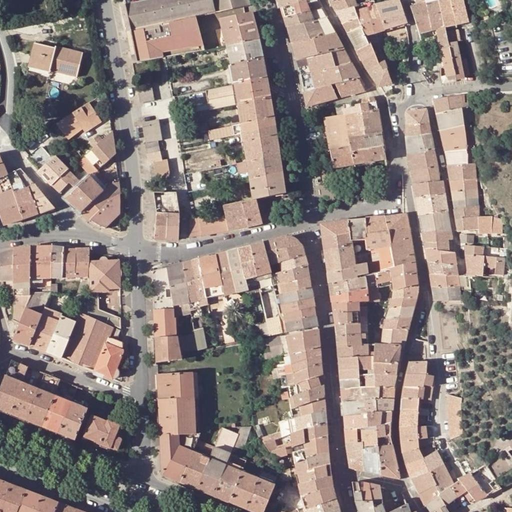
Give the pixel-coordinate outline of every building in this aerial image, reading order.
[(195,16),(195,17),(250,5),(248,0),(145,0),(125,4),(130,31),(195,16)] [(284,18),(320,7),(316,0),(309,0),(280,8),(284,18)] [(356,5),(354,0),(353,0),(336,0),(330,2),(335,12),(354,8),(357,7),(356,5)] [(376,5),(384,30),(405,23),(406,23),(399,0),(390,0),(390,1),(375,4),(376,5)] [(436,0),(425,3),(432,32),(436,30),(444,27),(438,0),(436,0)] [(456,25),(449,0),(438,0),(444,27),(456,25)] [(449,0),(456,25),(468,22),(462,0),(449,0)] [(355,11),(367,8),(365,2),(361,4),(356,5),(357,7),(354,8),(355,11)] [(432,32),(425,3),(418,4),(410,6),(419,35),(432,32)] [(384,30),(376,5),(367,8),(374,33),(381,30),(384,30)] [(284,18),(287,29),(326,18),(320,7),(284,18)] [(335,12),(341,23),(358,17),(355,11),(354,8),(335,12)] [(365,36),(374,33),(367,8),(355,11),(358,17),(362,28),(365,36)] [(219,20),(226,46),(259,39),(252,13),(219,20)] [(151,60),(158,59),(164,58),(204,50),(195,17),(195,16),(130,31),(135,51),(131,52),(133,64),(151,60)] [(341,23),(347,34),(362,28),(358,17),(341,23)] [(334,33),(326,18),(287,29),(291,45),(334,33)] [(449,49),(448,44),(444,27),(436,30),(437,36),(440,51),(449,49)] [(368,45),(365,36),(362,28),(347,34),(356,50),(368,45)] [(291,45),(296,62),(343,50),(334,33),(291,45)] [(226,47),(230,65),(262,58),(259,39),(226,46),(226,47)] [(459,55),(456,43),(456,42),(448,44),(449,49),(451,56),(459,55)] [(465,54),(462,42),(456,43),(459,55),(465,54)] [(34,44),(29,65),(50,70),(77,77),(82,54),(56,47),(56,49),(34,44)] [(356,50),(367,70),(379,64),(370,44),(368,45),(356,50)] [(449,49),(440,51),(446,77),(455,76),(451,56),(449,49)] [(304,93),(326,87),(322,70),(351,63),(343,50),(296,62),(300,74),(304,93)] [(463,76),(462,69),(459,55),(451,56),(455,76),(456,79),(464,78),(463,76)] [(230,65),(234,84),(266,77),(262,58),(230,65)] [(367,70),(379,87),(391,84),(384,62),(379,64),(367,70)] [(351,63),(322,70),(326,87),(331,86),(333,85),(335,84),(359,78),(351,63)] [(210,110),(238,105),(270,98),(266,77),(234,84),(206,90),(210,110)] [(359,78),(335,84),(341,98),(366,91),(359,78)] [(154,100),(150,82),(137,85),(141,103),(154,100)] [(306,107),(337,99),(331,86),(326,87),(304,93),(306,107)] [(461,108),(465,107),(464,96),(433,100),(436,114),(461,108)] [(343,107),(342,107),(354,165),(386,159),(378,111),(375,103),(373,97),(366,99),(366,103),(355,105),(355,107),(344,109),(343,107)] [(238,105),(241,125),(273,118),(270,98),(238,105)] [(94,100),(89,103),(95,111),(99,108),(94,100)] [(102,122),(95,111),(89,103),(55,125),(68,141),(83,130),(85,133),(102,122)] [(333,169),(354,165),(342,107),(336,108),(337,116),(324,118),(328,141),(329,147),(333,169)] [(437,116),(439,115),(442,127),(440,128),(440,131),(464,127),(462,112),(461,108),(436,114),(437,116)] [(406,112),(406,125),(429,124),(426,110),(406,112)] [(211,140),(242,134),(275,127),(273,118),(241,125),(209,131),(211,140)] [(162,140),(158,120),(143,123),(146,143),(162,140)] [(431,135),(429,124),(406,125),(406,137),(431,135)] [(197,134),(204,132),(203,126),(203,125),(196,126),(197,134)] [(276,136),(275,127),(242,134),(243,143),(276,136)] [(466,149),(467,148),(464,127),(440,131),(445,151),(466,149)] [(115,155),(112,132),(84,157),(95,170),(97,171),(98,170),(115,155)] [(434,149),(431,135),(406,137),(407,155),(434,149)] [(279,155),(276,136),(243,143),(246,162),(279,155)] [(145,145),(146,154),(160,151),(158,142),(147,144),(145,145)] [(437,168),(434,149),(407,155),(410,172),(437,168)] [(467,155),(466,149),(445,151),(447,166),(467,164),(467,155)] [(153,162),(162,160),(160,151),(146,154),(148,163),(153,162)] [(239,174),(248,172),(250,180),(282,173),(279,155),(246,162),(237,164),(239,174)] [(51,186),(68,170),(55,157),(38,172),(51,186)] [(81,183),(95,170),(84,157),(82,158),(68,170),(75,178),(81,183)] [(162,160),(153,162),(157,180),(171,177),(167,159),(162,160)] [(450,181),(476,179),(474,163),(467,164),(447,166),(450,181)] [(439,182),(437,168),(410,172),(413,185),(439,182)] [(26,189),(29,188),(36,186),(21,169),(15,172),(26,189)] [(75,178),(68,170),(51,186),(60,194),(75,178)] [(97,171),(90,177),(104,191),(112,185),(98,170),(97,171)] [(323,182),(335,180),(333,170),(322,172),(323,182)] [(8,175),(15,193),(26,189),(15,172),(8,175)] [(285,194),(282,173),(250,180),(253,201),(256,200),(285,194)] [(0,217),(0,218),(3,225),(23,219),(15,193),(8,175),(0,178),(0,217)] [(102,194),(101,193),(104,191),(90,177),(65,199),(81,213),(102,194)] [(450,181),(451,192),(476,188),(476,179),(450,181)] [(109,201),(121,195),(121,193),(119,180),(112,185),(104,191),(101,193),(102,194),(81,213),(89,222),(90,221),(109,202),(109,201)] [(442,181),(439,182),(413,185),(416,199),(444,194),(442,181)] [(36,186),(29,188),(38,214),(54,208),(36,186)] [(26,189),(15,193),(23,219),(38,214),(29,188),(26,189)] [(477,197),(476,188),(451,192),(453,201),(477,197)] [(154,212),(174,212),(174,193),(154,193),(154,212)] [(448,212),(444,194),(416,199),(419,216),(448,212)] [(99,226),(105,229),(120,214),(121,195),(109,201),(109,202),(90,221),(99,226)] [(453,201),(454,210),(478,206),(477,197),(453,201)] [(262,224),(256,200),(253,201),(241,203),(248,227),(262,224)] [(223,207),(225,216),(228,232),(248,227),(241,203),(223,207)] [(479,217),(478,206),(454,210),(456,220),(479,217)] [(451,234),(448,212),(419,216),(422,233),(451,234)] [(167,240),(169,214),(157,213),(155,240),(167,240)] [(180,215),(169,214),(167,240),(179,241),(180,215)] [(389,248),(393,268),(415,261),(407,214),(404,214),(403,215),(385,217),(389,248)] [(225,216),(199,220),(202,236),(228,232),(225,216)] [(494,233),(501,233),(502,233),(502,221),(499,219),(492,217),(492,216),(479,217),(456,220),(458,231),(467,230),(479,228),(479,233),(494,233)] [(189,238),(202,236),(199,220),(198,217),(190,219),(189,238)] [(365,219),(367,238),(365,239),(365,241),(366,251),(389,248),(385,217),(365,219)] [(350,234),(351,240),(365,239),(367,238),(365,219),(348,221),(350,234)] [(322,239),(350,234),(348,221),(320,225),(322,239)] [(424,241),(448,243),(448,240),(452,240),(451,234),(422,233),(424,241)] [(324,250),(352,246),(351,242),(351,240),(350,234),(322,239),(324,250)] [(274,240),(277,254),(302,248),(300,243),(298,242),(293,239),(288,237),(282,238),(274,240)] [(264,243),(269,266),(280,263),(277,254),(274,240),(264,243)] [(366,251),(365,241),(351,242),(352,246),(324,250),(327,273),(354,268),(354,266),(365,263),(368,262),(370,276),(376,274),(393,268),(389,248),(366,251)] [(424,241),(425,250),(449,252),(448,243),(424,241)] [(279,315),(280,314),(279,306),(276,296),(275,291),(274,286),(275,286),(272,275),(269,266),(264,243),(250,246),(257,277),(260,291),(268,332),(269,336),(282,334),(279,315)] [(245,280),(257,277),(250,246),(238,249),(245,280)] [(484,256),(484,247),(464,246),(465,255),(484,256)] [(31,247),(13,250),(14,269),(13,281),(13,294),(12,321),(19,324),(30,296),(30,288),(30,283),(30,278),(31,247)] [(31,247),(30,278),(43,278),(51,278),(52,247),(31,247)] [(55,278),(62,278),(64,250),(64,248),(52,247),(51,278),(55,278)] [(277,254),(280,263),(305,256),(302,248),(277,254)] [(62,278),(74,278),(75,249),(64,250),(62,278)] [(75,249),(74,278),(87,278),(88,265),(88,264),(89,262),(89,252),(89,249),(75,249)] [(247,290),(248,294),(260,291),(257,277),(245,280),(238,249),(227,252),(236,293),(247,290)] [(13,294),(13,281),(14,269),(13,250),(0,253),(0,289),(3,290),(3,281),(7,281),(7,294),(13,294)] [(454,253),(449,252),(425,250),(428,262),(456,264),(454,253)] [(227,252),(216,255),(224,296),(236,293),(227,252)] [(216,255),(198,259),(207,299),(224,296),(216,255)] [(496,267),(504,268),(505,258),(484,256),(465,255),(467,265),(483,266),(490,267),(496,267)] [(280,263),(282,272),(307,266),(305,256),(280,263)] [(98,292),(110,291),(110,289),(120,289),(119,261),(107,261),(107,260),(106,259),(105,258),(104,258),(103,258),(102,258),(101,258),(100,259),(100,260),(100,261),(100,262),(100,264),(88,264),(88,265),(89,279),(87,279),(87,280),(85,290),(85,292),(89,291),(90,292),(94,292),(98,292)] [(208,304),(207,299),(198,259),(191,261),(198,301),(199,306),(208,304)] [(191,261),(182,263),(190,302),(198,301),(191,261)] [(393,284),(394,291),(418,285),(415,261),(393,268),(376,274),(378,287),(393,284)] [(458,276),(456,264),(428,262),(430,274),(458,276)] [(174,306),(190,302),(182,263),(166,268),(173,306),(174,306)] [(269,266),(272,275),(282,272),(280,263),(269,266)] [(329,285),(363,278),(367,277),(365,263),(354,266),(354,268),(327,273),(329,285)] [(483,274),(483,266),(467,265),(468,274),(475,274),(475,273),(483,274)] [(307,266),(282,272),(272,275),(275,286),(277,285),(309,277),(307,266)] [(154,304),(155,338),(177,337),(176,318),(174,319),(174,306),(173,306),(166,268),(154,271),(153,274),(153,282),(154,304)] [(329,285),(330,296),(378,287),(376,274),(370,276),(367,277),(363,278),(329,285)] [(430,274),(432,287),(459,287),(458,276),(430,274)] [(465,276),(458,276),(459,287),(467,286),(465,276)] [(277,285),(279,295),(311,287),(309,277),(277,285)] [(82,280),(78,294),(83,294),(84,290),(85,290),(87,280),(82,280)] [(394,291),(393,298),(416,296),(418,292),(418,285),(394,291)] [(279,295),(282,305),(313,298),(311,287),(279,295)] [(358,303),(379,301),(378,287),(330,296),(331,304),(358,303)] [(461,301),(459,287),(432,287),(434,301),(461,301)] [(224,296),(227,307),(244,303),(243,298),(236,295),(236,293),(224,296)] [(47,304),(50,295),(47,295),(30,296),(19,324),(13,339),(30,346),(42,316),(43,315),(47,304)] [(227,307),(224,296),(207,299),(208,304),(208,305),(209,305),(210,312),(212,312),(212,308),(221,306),(223,318),(229,317),(227,307)] [(393,298),(389,308),(414,307),(416,296),(393,298)] [(75,307),(75,311),(76,311),(81,298),(74,299),(74,302),(71,302),(72,308),(75,307)] [(76,311),(120,329),(120,319),(99,310),(99,298),(94,298),(81,298),(76,311)] [(315,307),(313,298),(282,305),(283,314),(284,314),(315,307)] [(199,306),(198,301),(190,302),(191,310),(200,309),(199,306)] [(174,306),(175,316),(191,313),(191,310),(190,302),(174,306)] [(333,314),(358,313),(358,316),(360,316),(366,315),(366,306),(359,306),(358,303),(331,304),(333,314)] [(47,304),(43,315),(52,319),(56,308),(47,304)] [(64,307),(60,317),(68,320),(72,310),(64,307)] [(284,314),(286,323),(316,317),(315,307),(284,314)] [(389,308),(386,319),(411,319),(414,307),(389,308)] [(94,372),(108,338),(116,341),(120,331),(80,313),(76,323),(62,359),(94,372)] [(359,325),(358,316),(358,313),(333,314),(335,325),(359,325)] [(285,323),(286,323),(284,314),(283,314),(280,314),(279,315),(282,334),(287,333),(285,323)] [(58,323),(42,316),(30,346),(46,353),(58,323)] [(46,353),(62,359),(76,323),(68,320),(60,317),(58,323),(46,353)] [(316,317),(286,323),(285,323),(287,333),(318,327),(316,317)] [(386,319),(384,329),(408,330),(411,319),(386,319)] [(336,336),(361,334),(360,328),(360,325),(359,325),(335,325),(336,336)] [(195,336),(198,351),(207,348),(203,329),(194,331),(195,336)] [(224,331),(226,344),(234,342),(233,336),(232,333),(231,329),(224,331)] [(384,329),(381,344),(401,345),(401,341),(406,341),(408,330),(384,329)] [(290,353),(290,355),(320,348),(318,330),(287,336),(290,353)] [(240,334),(238,334),(233,336),(234,342),(234,343),(241,341),(240,334)] [(336,336),(337,348),(361,345),(361,334),(336,336)] [(198,351),(195,336),(178,339),(181,353),(197,351),(198,351)] [(281,337),(284,355),(290,353),(287,336),(281,337)] [(182,359),(181,353),(178,339),(178,337),(177,337),(155,338),(156,363),(182,359)] [(266,359),(284,355),(281,337),(257,341),(259,347),(269,345),(271,352),(264,354),(266,359)] [(122,343),(116,341),(108,338),(94,372),(112,379),(112,378),(113,378),(114,378),(115,377),(116,377),(117,376),(117,375),(118,374),(118,373),(117,372),(117,371),(117,370),(116,369),(115,369),(114,369),(122,350),(122,343)] [(337,348),(338,359),(368,357),(368,344),(361,345),(337,348)] [(374,357),(373,362),(398,363),(401,345),(381,344),(374,344),(374,357)] [(321,356),(320,348),(290,355),(291,356),(292,364),(321,356)] [(286,366),(287,375),(294,374),(321,365),(321,356),(292,364),(286,366)] [(358,369),(358,371),(373,370),(372,362),(373,362),(374,357),(368,357),(338,359),(339,370),(358,369)] [(16,362),(10,364),(0,389),(0,409),(9,413),(21,383),(24,378),(28,367),(16,362)] [(396,375),(398,363),(373,362),(372,362),(373,370),(373,374),(396,375)] [(427,362),(425,362),(410,362),(407,375),(426,375),(427,362)] [(289,385),(289,387),(297,385),(322,376),(321,365),(294,374),(287,375),(287,377),(289,385)] [(280,379),(286,378),(285,375),(284,367),(277,368),(279,379),(280,379)] [(358,375),(358,371),(358,369),(339,370),(340,379),(359,378),(358,375)] [(158,400),(194,398),(192,373),(157,375),(158,400)] [(42,427),(54,397),(61,380),(45,374),(40,385),(38,390),(26,420),(42,427)] [(360,388),(379,387),(394,387),(396,375),(373,374),(358,375),(359,378),(360,388)] [(426,375),(407,375),(404,387),(424,386),(426,375)] [(433,376),(426,375),(424,386),(431,387),(433,376)] [(322,376),(297,385),(289,387),(291,397),(323,386),(322,376)] [(289,385),(287,377),(286,378),(280,379),(281,386),(289,385)] [(34,383),(29,381),(24,378),(21,383),(38,390),(40,385),(34,383)] [(340,379),(341,389),(360,388),(359,378),(340,379)] [(9,413),(26,420),(38,390),(21,383),(9,413)] [(292,409),(298,407),(324,398),(323,386),(291,397),(290,397),(292,409)] [(419,399),(422,399),(424,386),(404,387),(402,399),(419,399)] [(433,387),(431,387),(424,386),(422,399),(431,400),(433,387)] [(342,402),(378,399),(379,387),(360,388),(341,389),(342,402)] [(379,387),(378,399),(393,398),(394,387),(379,387)] [(460,400),(448,396),(448,415),(450,440),(462,435),(461,432),(461,427),(460,413),(460,400)] [(71,403),(54,397),(42,427),(58,433),(71,403)] [(289,397),(284,399),(286,410),(289,420),(294,419),(292,409),(290,397),(289,397)] [(200,430),(200,427),(199,411),(199,398),(194,398),(158,400),(163,475),(180,482),(193,452),(197,441),(200,433),(200,430)] [(324,398),(298,407),(300,417),(325,410),(324,398)] [(393,398),(378,399),(342,402),(343,417),(391,412),(392,412),(393,398)] [(286,410),(284,399),(282,400),(277,401),(278,405),(280,411),(286,410)] [(417,411),(419,399),(402,399),(401,412),(417,411)] [(58,433),(75,440),(87,410),(71,403),(58,433)] [(291,434),(327,423),(325,410),(300,417),(294,419),(289,420),(289,421),(291,434)] [(417,427),(417,411),(401,412),(400,429),(417,427)] [(345,429),(360,427),(390,422),(391,412),(343,417),(345,429)] [(107,422),(91,416),(83,436),(99,443),(98,444),(110,449),(111,448),(117,450),(121,440),(120,439),(121,436),(115,434),(119,426),(107,421),(107,422)] [(255,427),(258,425),(259,428),(271,424),(268,416),(258,418),(257,416),(253,417),(255,427)] [(280,423),(282,432),(282,437),(291,434),(289,421),(280,423)] [(391,422),(390,422),(360,427),(361,442),(362,442),(362,449),(378,448),(377,438),(390,436),(391,422)] [(292,448),(304,444),(328,436),(327,423),(291,434),(292,448)] [(262,439),(264,438),(259,428),(258,425),(255,427),(259,437),(262,439)] [(424,426),(417,427),(418,439),(426,438),(424,426)] [(240,427),(237,434),(238,434),(231,453),(245,445),(251,427),(240,427)] [(345,429),(346,445),(361,442),(360,427),(345,429)] [(418,439),(417,427),(400,429),(401,442),(418,439)] [(196,489),(213,496),(225,465),(227,462),(230,454),(231,453),(238,434),(237,434),(223,429),(222,429),(215,447),(214,447),(209,458),(196,489)] [(274,440),(282,437),(282,432),(264,438),(262,439),(265,444),(274,440)] [(328,436),(304,444),(305,449),(293,453),(295,465),(307,461),(307,459),(328,453),(328,436)] [(377,438),(378,448),(392,445),(390,436),(377,438)] [(419,450),(418,439),(401,442),(402,453),(419,450)] [(275,459),(287,455),(285,449),(285,447),(277,450),(274,440),(265,444),(275,459)] [(451,456),(456,454),(450,440),(445,443),(451,456)] [(209,458),(214,447),(197,441),(193,452),(209,458)] [(350,468),(363,472),(362,449),(362,442),(361,442),(346,445),(350,468)] [(392,445),(378,448),(381,475),(399,479),(399,478),(392,445)] [(363,472),(381,475),(378,448),(362,449),(363,472)] [(423,459),(419,450),(402,453),(405,464),(423,459)] [(411,479),(442,464),(436,451),(423,459),(405,464),(411,479)] [(196,489),(209,458),(193,452),(180,482),(196,489)] [(307,459),(307,461),(308,470),(330,464),(328,453),(307,459)] [(450,456),(453,463),(459,460),(456,454),(451,456),(450,456)] [(467,474),(459,460),(453,463),(446,466),(455,484),(459,480),(458,479),(467,474)] [(299,476),(301,485),(331,476),(330,464),(308,470),(307,461),(295,465),(297,474),(298,474),(299,476)] [(227,462),(225,465),(242,472),(243,468),(227,462)] [(418,494),(450,478),(444,467),(442,464),(411,479),(418,494)] [(486,464),(472,471),(487,495),(501,488),(498,483),(498,484),(487,465),(486,464)] [(213,496),(229,502),(242,472),(225,465),(213,496)] [(292,480),(291,478),(289,470),(277,472),(278,477),(279,483),(291,480),(292,480)] [(459,480),(473,498),(476,501),(487,495),(472,471),(467,474),(458,479),(459,480)] [(246,509),(258,478),(242,472),(229,502),(246,509)] [(298,486),(299,492),(304,508),(290,511),(285,511),(283,511),(282,511),(281,511),(333,511),(340,510),(333,489),(331,476),(301,485),(299,476),(291,478),(292,480),(291,480),(293,487),(295,487),(298,486)] [(253,511),(263,511),(275,485),(258,478),(246,509),(253,511)] [(453,485),(450,478),(418,494),(425,505),(426,505),(450,488),(453,485)] [(0,511),(12,484),(0,479),(0,511)] [(473,498),(459,480),(455,484),(453,485),(450,488),(457,497),(459,496),(463,503),(468,499),(470,501),(473,498)] [(352,483),(356,505),(358,511),(384,511),(382,504),(373,509),(372,502),(362,502),(357,482),(352,483)] [(362,502),(372,502),(369,484),(357,482),(362,502)] [(16,511),(26,490),(12,484),(0,511),(16,511)] [(373,509),(382,504),(380,487),(369,484),(372,502),(373,509)] [(448,511),(445,506),(457,497),(450,488),(426,505),(429,511),(448,511)] [(35,511),(42,496),(26,490),(16,511),(35,511)] [(35,511),(55,511),(59,503),(42,496),(35,511)] [(391,511),(396,510),(390,500),(382,504),(384,511),(391,511)] [(75,511),(77,510),(59,503),(55,511),(75,511)]
